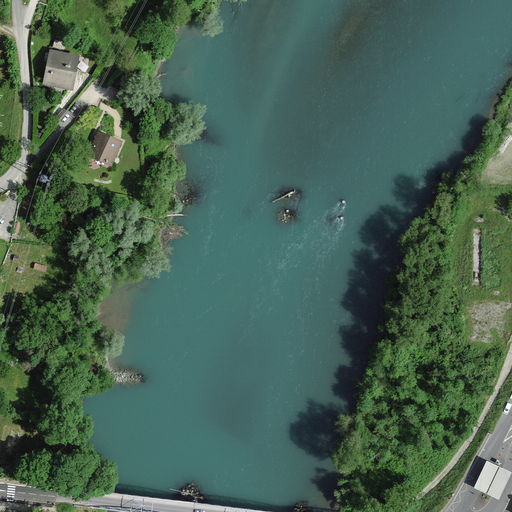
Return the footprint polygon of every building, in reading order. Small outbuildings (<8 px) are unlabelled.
[(52,53),(47,82),(71,87),(77,58),(52,53)] [(99,134),(90,154),(113,164),(122,144),(99,134)] [(484,220),(484,209),(473,209),(473,220),(484,220)] [(489,292),(478,292),(479,302),(489,302),(489,296),(489,292)] [(462,317),(469,309),(466,307),(463,305),(461,304),(458,303),(454,302),(452,302),(452,313),(448,313),(445,315),(441,317),(440,320),(438,324),(439,328),(440,332),(442,335),(446,338),(449,338),(453,338),(457,337),(461,335),(463,333),(465,329),(465,325),(464,322),(463,319),(462,317)] [(477,487),(483,490),(495,463),(489,460),(478,485),(477,487)] [(505,467),(495,463),(483,490),(493,494),(505,467)] [(510,470),(505,467),(493,494),(498,497),(510,470)]
